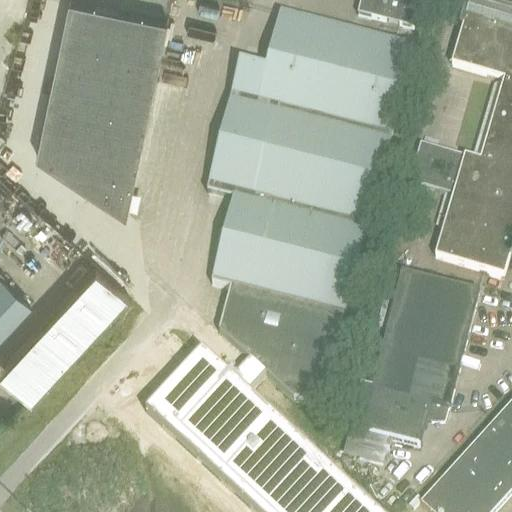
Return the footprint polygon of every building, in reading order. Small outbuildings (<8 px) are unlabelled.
[(421,0),(362,0),(358,18),(414,32),(421,0)] [(511,14),(470,2),(462,29),(465,29),(454,68),(506,83),(505,85),(501,84),(496,87),(474,161),(466,159),(466,160),(422,147),(410,185),(454,199),(436,260),(505,279),(511,256),(511,14)] [(35,155),(125,215),(167,22),(68,4),(35,155)] [(391,138),(412,55),(411,54),(412,50),(281,17),(267,73),(241,66),(208,196),(233,202),(235,198),(255,203),(366,234),(367,228),(369,228),(390,144),(388,144),(389,140),(390,138),(391,138)] [(366,234),(255,203),(235,198),(233,202),(212,287),(231,292),(220,335),(249,361),(264,374),(294,402),(322,409),(345,317),(346,317),(367,234),(366,234)] [(6,376),(32,401),(129,297),(96,267),(7,364),(12,369),(6,376)] [(402,276),(382,356),(460,375),(480,295),(402,276)] [(0,339),(31,307),(0,278),(0,339)] [(203,355),(146,416),(250,511),(375,511),(246,393),(264,374),(249,361),(230,380),(203,355)] [(460,375),(382,356),(374,391),(363,388),(352,432),(422,450),(428,424),(446,424),(449,411),(451,412),(460,375)] [(511,406),(421,507),(426,511),(496,511),(511,495),(511,406)]
